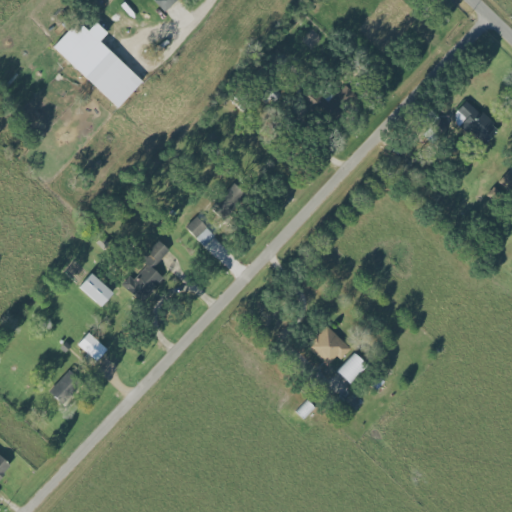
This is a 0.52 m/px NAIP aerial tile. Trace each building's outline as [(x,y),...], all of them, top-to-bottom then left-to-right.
[(153,0),(164,12),(176,0),(153,0)] [(117,107),(142,81),(99,41),(107,33),(96,22),(88,30),(77,20),(52,47),(117,107)] [(483,145),(498,129),(467,100),(452,116),(483,145)] [(228,214),(247,197),(235,183),(216,200),(228,214)] [(185,227),(203,246),(214,236),(196,217),(185,227)] [(146,265),(133,280),(129,276),(120,285),(140,302),(162,277),(153,268),(169,250),(157,240),(140,259),(146,265)] [(100,307),(113,293),(91,273),(79,287),(100,307)] [(336,355),(340,359),(351,348),(326,325),(306,347),(327,366),(336,355)] [(107,349),(88,332),(77,345),(96,361),(107,349)] [(350,384),(367,366),(354,353),(336,372),(350,384)] [(60,403),(80,382),(68,370),(49,391),(60,403)] [(296,411),(304,419),(315,408),(307,400),(296,411)] [(0,476),(11,465),(0,455),(0,476)]
